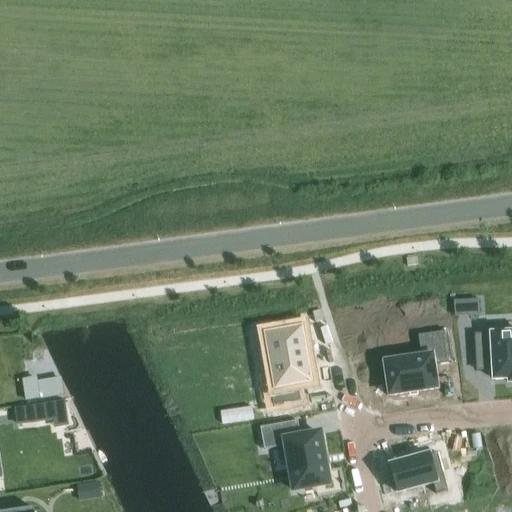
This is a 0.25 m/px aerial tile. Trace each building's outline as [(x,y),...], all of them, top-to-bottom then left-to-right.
[(427,316),(441,314),(439,298),(425,300),(427,316)] [(455,303),(456,318),(480,316),(479,302),(455,303)] [(302,330),(267,336),(276,388),(270,389),(273,407),(301,402),(298,387),(311,384),(308,364),(306,350),(305,350),(302,330)] [(422,359),(385,364),(390,397),(437,391),(434,367),(452,365),(448,333),(419,337),(422,359)] [(511,334),(476,336),(476,350),(492,349),(494,381),(509,380),(509,384),(511,384),(511,334)] [(67,425),(64,406),(16,413),(18,425),(54,419),(55,427),(67,425)] [(325,458),(324,454),(320,435),(301,438),(298,422),(261,429),(265,451),(286,447),(294,492),(330,486),(326,468),(327,468),(326,464),(325,458)] [(437,454),(391,467),(398,495),(434,485),(436,495),(448,492),(437,454)]
